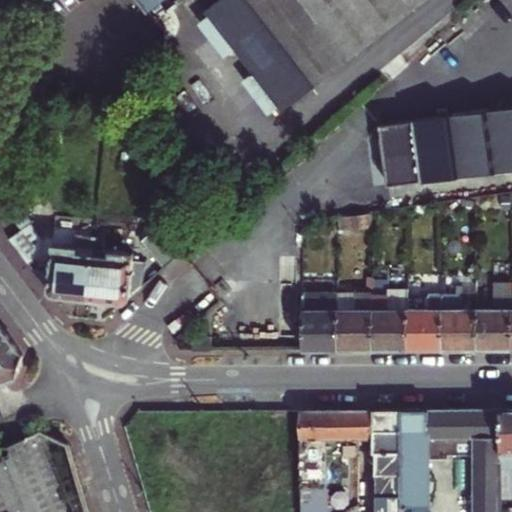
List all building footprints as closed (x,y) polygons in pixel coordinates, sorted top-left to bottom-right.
[(140,0),(148,10),(160,0),(140,0)] [(235,0),(212,20),(216,24),(243,57),(262,80),(289,112),(293,117),(431,0),(235,0)] [(243,57),(216,24),(206,33),(233,65),(243,57)] [(289,112),(262,80),(252,88),(279,121),(289,112)] [(511,87),(432,97),(434,111),(511,100),(511,87)] [(511,100),(434,111),(385,117),(392,178),(511,162),(511,100)] [(18,226),(6,235),(24,258),(37,248),(41,235),(21,209),(11,216),(18,226)] [(159,227),(146,238),(165,260),(177,249),(159,227)] [(51,240),(48,266),(37,265),(32,268),(49,291),(70,293),(86,294),(91,232),(81,231),(80,243),(51,240)] [(101,244),(102,233),(91,232),(86,294),(104,296),(122,297),(144,278),(142,274),(128,273),(131,247),(101,244)] [(492,345),(508,345),(507,288),(507,282),(490,282),(491,302),(473,302),(473,345),(492,345)] [(402,302),(402,283),(382,283),(382,290),(367,290),(367,346),(386,346),(402,345),(402,302)] [(438,289),(439,345),(456,345),(473,345),(473,302),(458,302),(458,288),(458,283),(452,283),(452,289),(438,289)] [(357,346),(367,346),(367,290),(367,289),(332,290),(332,302),(331,346),(351,346),(357,346)] [(417,345),(439,345),(438,289),(431,289),(431,302),(402,302),(402,345),(417,345)] [(316,346),(331,346),(332,302),(303,302),(303,290),(296,290),(296,346),(316,346)] [(332,302),(332,290),(303,290),(303,302),(332,302)] [(0,378),(18,369),(22,353),(0,324),(0,378)] [(511,404),(499,405),(499,467),(499,475),(499,488),(511,487),(511,404)] [(399,511),(400,498),(399,405),(363,405),(347,406),(298,406),(298,423),(298,511),(324,511),(325,450),(355,451),(355,447),(373,447),(372,511),(399,511)] [(499,467),(499,405),(452,405),(399,405),(400,498),(399,511),(427,511),(427,488),(430,488),(430,475),(427,475),(427,454),(449,454),(449,451),(471,451),(472,511),(499,511),(499,488),(499,475),(499,467)] [(0,511),(86,511),(64,438),(39,427),(0,444),(0,511)]
